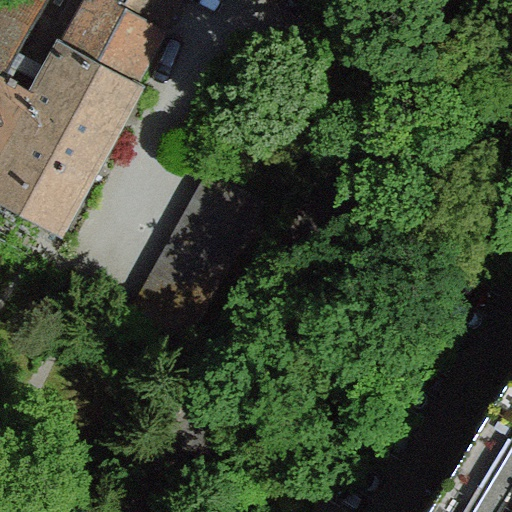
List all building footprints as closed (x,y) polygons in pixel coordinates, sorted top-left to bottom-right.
[(5,0),(0,9),(0,76),(4,79),(46,6),(35,0),(5,0)] [(90,1),(77,25),(145,65),(181,0),(116,0),(110,12),(90,1)] [(0,165),(0,166),(0,165),(0,199),(59,231),(139,85),(135,83),(145,65),(77,25),(39,98),(30,93),(10,82),(4,79),(0,76),(0,165)] [(16,72),(10,82),(30,93),(36,82),(16,72)] [(265,203),(211,174),(134,315),(188,344),(265,203)] [(511,511),(511,411),(506,408),(442,511),(511,511)]
